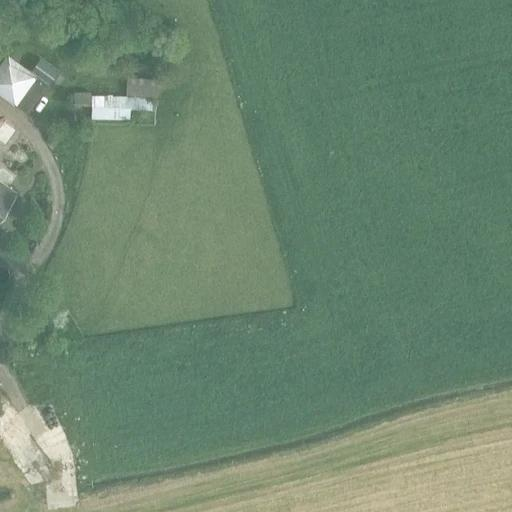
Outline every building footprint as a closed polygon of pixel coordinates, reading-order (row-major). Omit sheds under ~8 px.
[(38,57),(30,69),(50,83),(58,71),(38,57)] [(158,77),(127,76),(127,95),(158,95),(158,77)] [(90,92),(73,92),(73,105),(90,105),(90,92)] [(155,97),(92,95),(91,118),(130,119),(130,108),(155,108),(155,97)] [(0,215),(16,194),(6,186),(13,176),(2,169),(0,171),(0,121),(1,120),(0,119),(0,215)] [(16,132),(3,123),(0,127),(0,143),(5,147),(16,132)]
